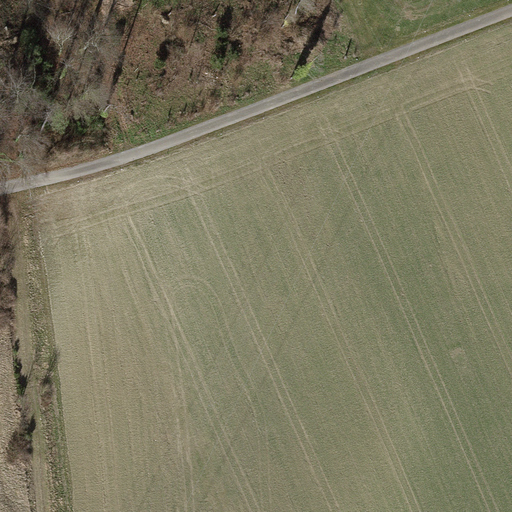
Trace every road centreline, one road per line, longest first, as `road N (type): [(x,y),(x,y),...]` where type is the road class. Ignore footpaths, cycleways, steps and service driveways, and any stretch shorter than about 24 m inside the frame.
road 1 (track): [(6,188),(94,167),(511,14)]
road 2 (track): [(46,511),(6,188)]
